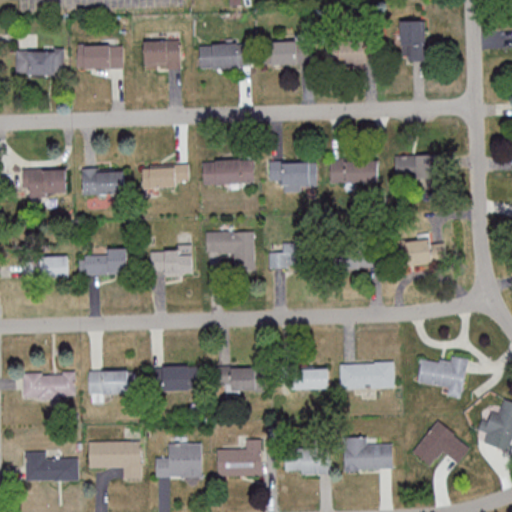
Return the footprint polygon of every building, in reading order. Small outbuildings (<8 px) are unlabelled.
[(426,20),(401,20),(401,59),(426,59),(426,20)] [(181,67),(181,41),(145,41),(145,67),(181,67)] [(303,41),(272,41),(272,64),(303,64),(303,41)] [(339,42),(339,66),(366,66),(366,42),(339,42)] [(201,44),(201,68),(241,68),(241,44),(201,44)] [(124,68),(124,45),(79,45),(79,68),(124,68)] [(66,73),(66,49),(17,49),(17,73),(66,73)] [(396,155),(396,177),(440,177),(440,155),(396,155)] [(204,183),(255,182),(255,159),(204,160),(204,183)] [(332,159),(332,182),(379,182),(379,159),(332,159)] [(318,188),(318,161),(270,161),(271,182),(284,181),(284,189),(318,188)] [(144,165),(144,186),(190,186),(190,165),(144,165)] [(24,168),(24,195),(68,194),(68,167),(24,168)] [(83,167),(83,193),(125,193),(125,167),(83,167)] [(256,231),(207,231),(207,252),(236,252),(236,270),(256,270),(256,231)] [(411,266),(447,257),(443,241),(433,244),(431,236),(404,243),(411,266)] [(270,266),(308,266),(308,242),(283,242),(283,251),(270,251),(270,266)] [(193,246),(152,246),(152,274),(193,274),(193,246)] [(332,247),(332,267),(370,267),(370,247),(332,247)] [(128,274),(128,248),(108,248),(108,254),(85,254),(85,274),(128,274)] [(44,256),(44,277),(71,277),(71,256),(44,256)] [(468,362),(422,355),(419,381),(449,385),(448,395),(463,397),(468,362)] [(392,360),(393,386),(339,388),(339,363),(374,362),(374,361),(392,360)] [(192,390),(192,379),(199,379),(199,366),(152,367),(152,391),(192,390)] [(267,367),(220,367),(220,385),(228,385),(228,391),(267,391),(267,367)] [(330,388),(330,367),(297,367),(297,389),(330,388)] [(137,370),(90,370),(90,400),(102,400),(102,392),(137,392),(137,370)] [(78,397),(78,371),(25,371),(25,397),(78,397)] [(485,443),(510,451),(511,443),(511,400),(505,398),(500,413),(492,411),(489,419),(483,417),(479,429),(488,432),(485,443)] [(473,444),(438,419),(413,451),(431,465),(442,450),(459,463),(473,444)] [(346,469),(393,469),(393,444),(368,444),(368,436),(345,436),(346,469)] [(88,441),(140,440),(141,477),(123,478),(123,466),(89,467),(88,441)] [(219,475),(262,475),(262,440),(242,440),(242,450),(219,450),(219,475)] [(204,442),(168,442),(168,456),(157,456),(157,477),(204,477),(204,442)] [(330,473),(331,448),(286,447),(286,472),(330,473)] [(26,480),(80,480),(80,459),(47,459),(47,451),(26,451),(26,480)]
